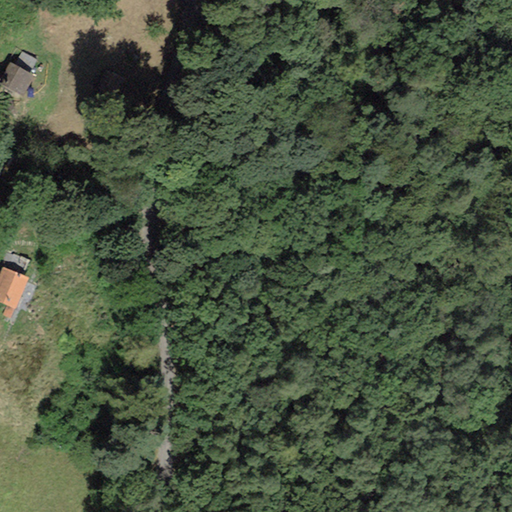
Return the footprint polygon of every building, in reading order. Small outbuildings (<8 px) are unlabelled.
[(2,91),(21,102),(33,80),(15,70),(2,91)] [(122,81),(102,72),(91,98),(111,106),(122,81)] [(28,279),(2,267),(0,271),(0,284),(21,294),(28,279)] [(14,310),(21,294),(0,284),(0,303),(6,306),(14,310)] [(10,320),(14,310),(6,306),(1,316),(10,320)]
